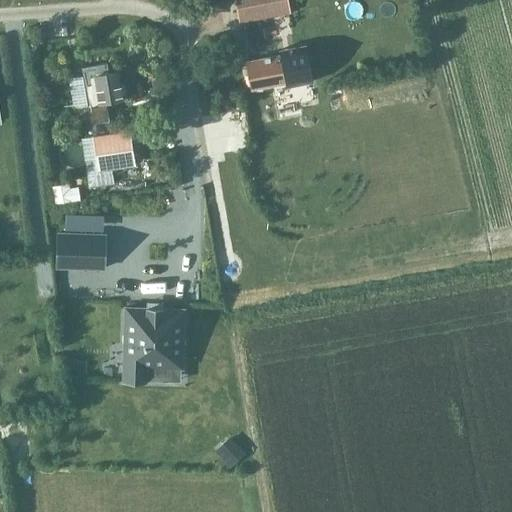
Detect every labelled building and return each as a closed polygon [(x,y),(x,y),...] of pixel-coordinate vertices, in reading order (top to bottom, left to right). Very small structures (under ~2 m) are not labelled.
[(234,0),(239,22),(289,13),(286,0),(234,0)] [(281,54),(246,61),(251,88),(286,81),(287,85),(286,85),(286,86),(313,81),(306,45),(279,50),(279,51),(281,51),(281,54)] [(91,123),(110,120),(107,102),(124,99),(119,72),(110,73),(108,63),(83,67),(91,123)] [(97,160),(85,162),(88,188),(101,186),(113,184),(110,167),(134,164),(129,131),(93,137),(97,160)] [(67,184),(52,186),(55,204),(78,200),(76,189),(68,190),(67,184)] [(57,267),(104,268),(105,234),(58,233),(57,267)] [(125,307),(123,381),(145,382),(145,380),(180,381),(181,368),(182,368),(184,309),(125,307)] [(232,441),(216,455),(229,468),(244,454),(232,441)]
